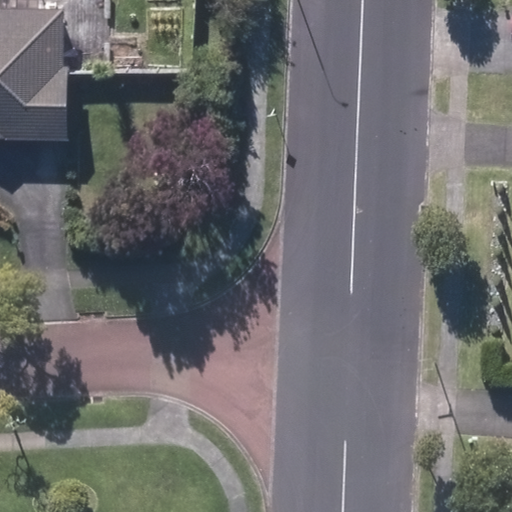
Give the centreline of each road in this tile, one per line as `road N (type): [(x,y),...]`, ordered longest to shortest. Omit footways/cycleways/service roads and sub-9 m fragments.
road 1 (residential): [(348,358),(362,0)]
road 2 (residential): [(0,369),(348,358)]
road 3 (residential): [(342,511),(348,358)]
